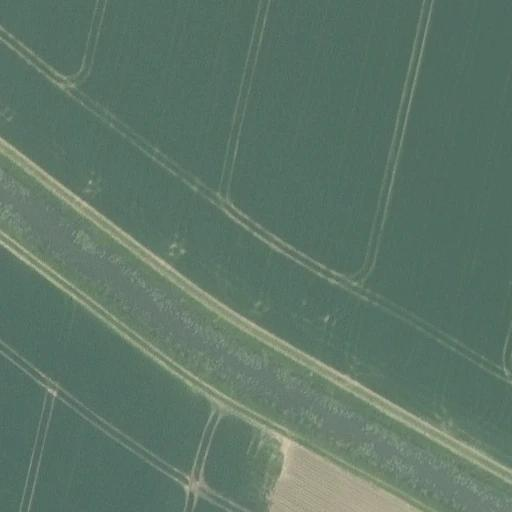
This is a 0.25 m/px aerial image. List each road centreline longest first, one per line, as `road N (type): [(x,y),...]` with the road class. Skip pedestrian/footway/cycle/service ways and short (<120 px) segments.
road 1 (track): [(0,146),(217,309),(511,481)]
road 2 (track): [(426,511),(199,384),(0,234)]
